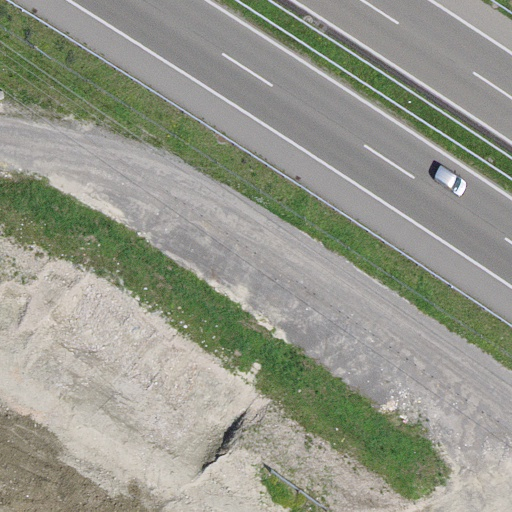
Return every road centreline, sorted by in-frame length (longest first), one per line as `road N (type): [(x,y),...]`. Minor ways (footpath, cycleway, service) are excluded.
road 1 (motorway): [(132,0),(511,245)]
road 2 (motorway): [(511,94),(364,0)]
